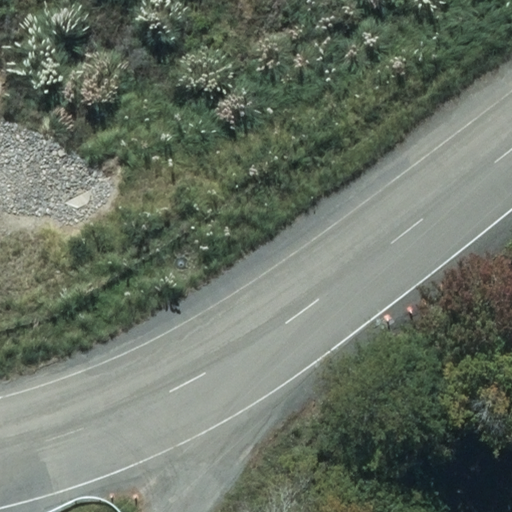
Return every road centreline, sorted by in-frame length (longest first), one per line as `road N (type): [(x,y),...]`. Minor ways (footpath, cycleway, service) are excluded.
road 1 (residential): [(511,157),(383,270),(124,432),(0,480)]
road 2 (track): [(383,270),(183,511)]
